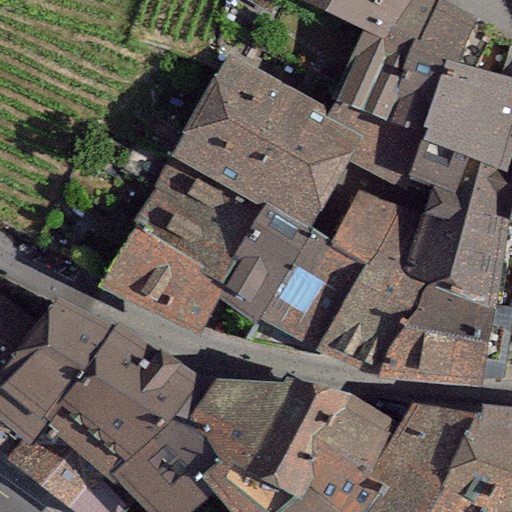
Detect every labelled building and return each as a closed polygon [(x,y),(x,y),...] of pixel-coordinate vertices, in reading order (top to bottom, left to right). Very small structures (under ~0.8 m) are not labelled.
[(317,0),(384,31),(403,0),(317,0)] [(471,23),(424,0),(411,0),(387,40),(366,33),(335,97),(427,140),(450,72),(454,64),(471,23)] [(511,41),(502,75),(511,77),(511,41)] [(322,120),(231,63),(178,153),(267,203),(310,227),(346,158),(354,140),(322,120)] [(450,72),(427,140),(499,168),(511,123),(511,81),(454,64),(450,72)] [(427,140),(335,97),(322,120),(354,140),(346,158),(408,184),(427,140)] [(408,184),(432,191),(427,207),(424,216),(410,262),(402,279),(425,287),(488,309),(501,225),(504,212),(509,213),(511,214),(511,173),(499,168),(427,140),(408,184)] [(267,203),(178,153),(106,281),(197,328),(215,292),(267,203)] [(400,209),(360,190),(332,241),(368,265),(377,253),(400,209)] [(310,227),(267,203),(215,292),(259,321),(310,227)] [(424,216),(400,209),(377,253),(368,265),(402,279),(410,262),(424,216)] [(259,321),(254,330),(320,347),(368,265),(332,241),(310,227),(259,321)] [(402,279),(368,265),(320,347),(381,368),(425,287),(402,279)] [(488,309),(425,287),(381,368),(477,379),(488,309)] [(0,295),(0,369),(38,322),(0,295)] [(38,322),(0,369),(0,394),(30,417),(42,425),(59,402),(113,329),(55,301),(38,322)] [(113,329),(59,402),(127,462),(168,427),(199,387),(113,329)] [(199,387),(168,427),(127,462),(118,470),(158,511),(187,511),(218,484),(226,477),(195,426),(217,392),(199,387)] [(314,463),(346,401),(318,395),(285,388),(217,392),(195,426),(226,477),(218,484),(242,511),(284,511),(310,487),(314,463)] [(0,448),(4,452),(30,417),(0,394),(0,448)] [(394,420),(349,394),(346,401),(314,463),(310,487),(341,511),(362,511),(385,485),(375,478),(390,454),(379,448),(383,439),(394,420)] [(430,511),(476,414),(418,408),(406,426),(398,422),(394,420),(379,448),(390,454),(375,478),(385,485),(362,511),(430,511)] [(511,511),(511,416),(476,414),(430,511),(511,511)] [(119,511),(132,495),(37,427),(12,458),(81,511),(119,511)] [(341,511),(310,487),(284,511),(341,511)]
